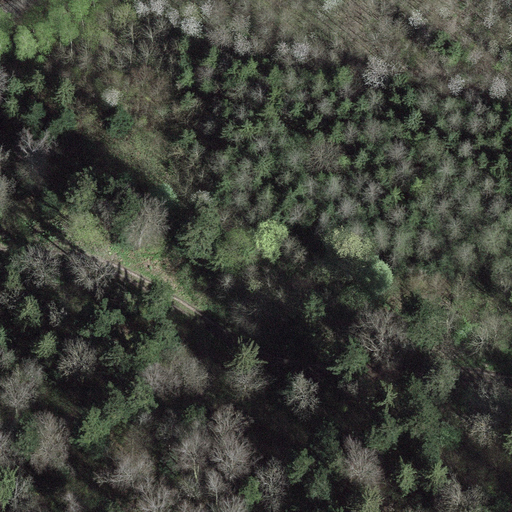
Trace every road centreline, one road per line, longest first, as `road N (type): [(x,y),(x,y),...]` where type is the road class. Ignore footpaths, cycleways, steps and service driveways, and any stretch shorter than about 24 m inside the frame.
road 1 (track): [(0,224),(118,264),(220,325),(316,365)]
road 2 (track): [(316,365),(511,381)]
